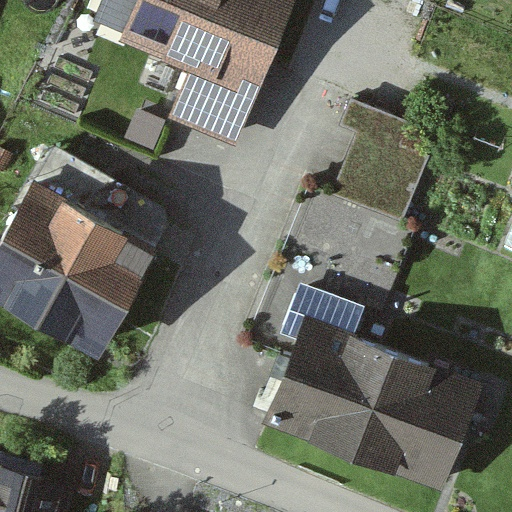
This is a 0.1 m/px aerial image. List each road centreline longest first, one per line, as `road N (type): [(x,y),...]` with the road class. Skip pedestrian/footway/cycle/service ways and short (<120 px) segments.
road 1 (residential): [(167,440),(341,27)]
road 2 (residential): [(335,511),(167,440)]
road 3 (residential): [(167,440),(0,387)]
